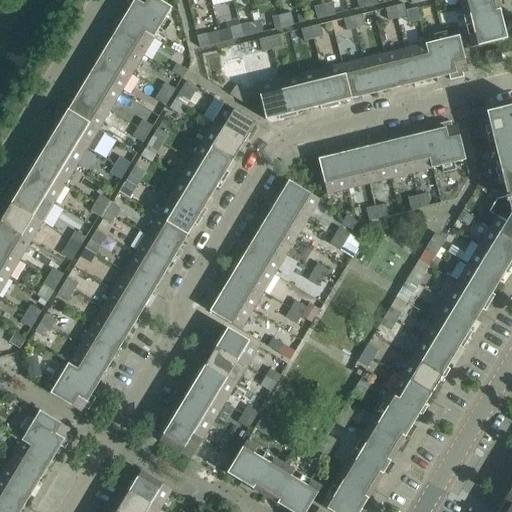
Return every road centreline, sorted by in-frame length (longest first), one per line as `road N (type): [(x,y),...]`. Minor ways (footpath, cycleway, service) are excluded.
road 1 (residential): [(70,511),(180,326),(181,300),(283,137),(511,83)]
road 2 (residential): [(0,169),(102,0)]
road 3 (tertiary): [(421,511),(511,363)]
